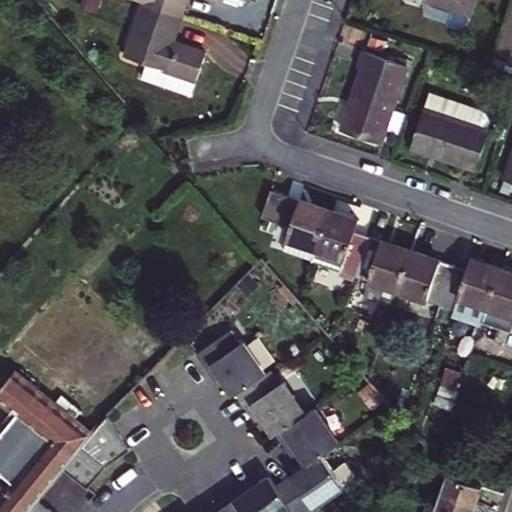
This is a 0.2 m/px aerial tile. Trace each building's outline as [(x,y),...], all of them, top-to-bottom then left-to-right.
[(186,5),(187,0),(220,0),(224,1),(238,6),(240,0),(134,0),(144,3),(182,16),(186,5)] [(409,0),(422,4),(424,0),(426,0),(469,15),(474,0),(409,0)] [(200,69),(206,54),(173,42),(182,16),(144,3),(126,57),(147,64),(142,79),(171,88),(176,74),(196,80),(200,69)] [(380,143),(406,65),(364,51),(358,66),(363,68),(355,90),(342,130),(380,143)] [(196,80),(176,74),(171,88),(191,95),(194,88),(196,80)] [(485,115),(478,111),(428,94),(410,147),(440,157),(477,170),(490,131),(486,129),(488,122),(485,115)] [(279,219),(287,195),(271,190),(262,217),(278,222),(279,219)] [(284,251),(313,260),(330,210),(308,202),(287,195),(279,219),(278,222),(292,227),(284,251)] [(341,270),(355,275),(368,237),(356,232),(360,220),(350,217),(330,210),(313,260),(341,270)] [(393,305),(398,290),(411,251),(388,243),(368,237),(355,275),(369,280),(364,295),(393,305)] [(398,290),(441,304),(454,266),(431,258),(411,251),(398,290)] [(467,270),(454,266),(441,304),(455,309),(453,314),(481,324),(488,307),(501,268),(483,262),(471,259),(467,270)] [(511,272),(501,268),(488,307),(489,307),(511,314),(511,272)] [(339,275),(354,280),(355,275),(341,270),(339,275)] [(246,293),(256,284),(249,277),(239,286),(246,293)] [(510,327),(511,322),(511,314),(489,307),(484,319),(510,327)] [(238,392),(267,372),(245,341),(240,344),(230,330),(198,353),(208,367),(213,364),(221,377),(234,395),(238,392)] [(217,380),(221,377),(213,364),(208,367),(213,374),(217,380)] [(278,432),(307,413),(285,381),(280,383),(271,369),(267,372),(238,392),(248,407),(252,404),(261,417),(274,435),(278,432)] [(74,421),(54,404),(14,372),(0,389),(0,398),(18,412),(0,434),(0,473),(14,485),(0,501),(0,511),(27,511),(37,500),(63,469),(81,446),(91,434),(74,421)] [(74,421),(82,411),(62,395),(54,404),(74,421)] [(256,420),(261,417),(252,404),(248,407),(252,413),(256,420)] [(315,407),(307,413),(278,432),(290,450),(294,447),(298,453),(307,465),(322,455),(340,442),(315,407)] [(122,437),(113,424),(107,416),(91,434),(81,446),(93,456),(122,437)] [(106,466),(131,450),(122,437),(93,456),(106,466)] [(75,479),(93,456),(81,446),(63,469),(75,479)] [(293,456),(298,453),(294,447),(290,450),(292,453),(293,456)] [(276,486),(293,511),(308,511),(344,488),(348,493),(353,489),(354,486),(355,480),(355,476),(345,463),(333,471),(322,455),(307,465),(285,480),(276,486)] [(88,489),(106,466),(93,456),(75,479),(88,489)] [(482,486),(449,475),(437,509),(446,511),(473,511),(476,504),(482,486)] [(293,511),(276,486),(269,476),(257,485),(252,489),(248,484),(231,497),(241,511),(293,511)] [(241,511),(231,497),(213,509),(215,511),(241,511)] [(48,511),(50,510),(37,500),(27,511),(48,511)]
